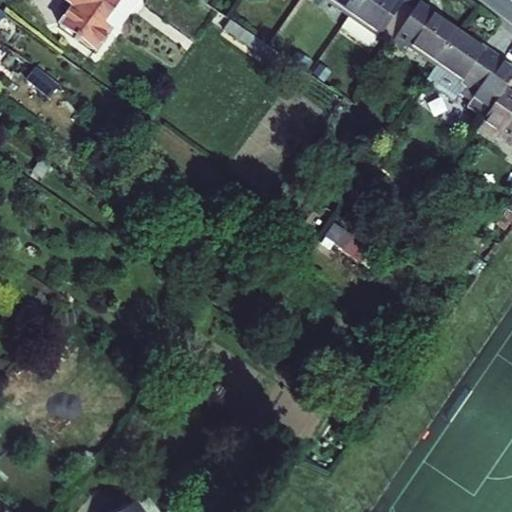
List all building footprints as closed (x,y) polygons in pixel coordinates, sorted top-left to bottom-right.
[(70,0),(76,4),(62,24),(98,51),(113,31),(105,25),(123,0),(70,0)] [(357,0),(356,2),(348,15),(376,35),(390,16),(402,24),(418,0),(357,0)] [(413,32),(442,52),(466,19),(438,0),(418,0),(402,24),(397,31),(408,39),(413,32)] [(26,23),(0,4),(0,18),(19,32),(26,23)] [(511,75),(511,53),(466,19),(442,52),(430,70),(458,90),(471,73),(499,94),(511,76),(511,75)] [(505,121),(511,126),(511,76),(499,94),(483,115),(500,127),(505,121)] [(305,202),(289,190),(280,202),(296,214),(305,202)] [(168,511),(152,491),(139,502),(137,500),(120,511),(168,511)]
